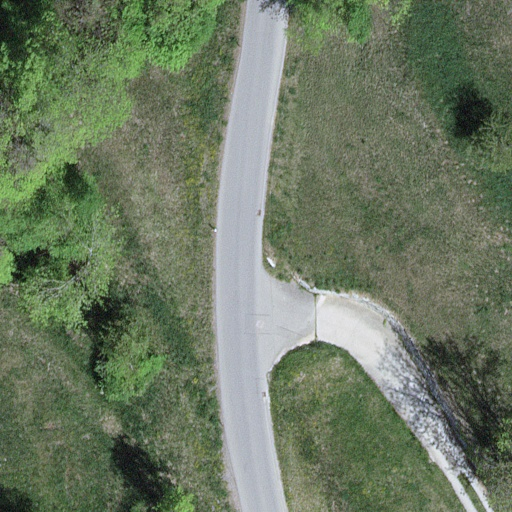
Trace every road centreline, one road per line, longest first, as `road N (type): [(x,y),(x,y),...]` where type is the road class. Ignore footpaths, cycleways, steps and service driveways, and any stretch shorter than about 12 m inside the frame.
road 1 (unclassified): [(271,0),(236,313),(277,511)]
road 2 (track): [(236,313),(356,333),(386,362),(479,511)]
